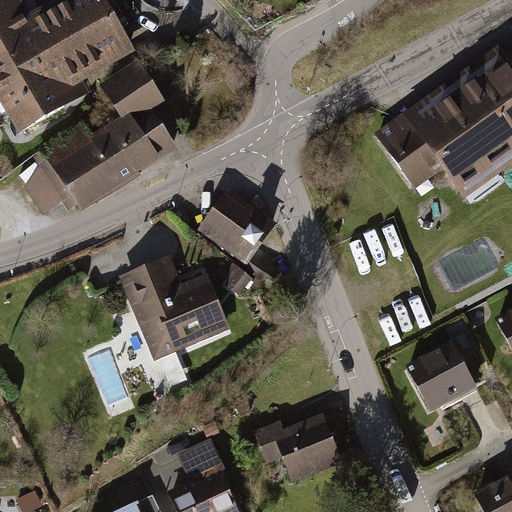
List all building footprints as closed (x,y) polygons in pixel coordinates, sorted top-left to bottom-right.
[(17,0),(0,0),(0,108),(18,142),(77,110),(63,83),(29,20),(17,0)] [(127,49),(100,0),(66,0),(29,20),(63,83),(127,49)] [(502,51),(373,140),(413,198),(443,177),(464,207),(511,174),(511,56),(508,60),(502,51)] [(162,105),(136,64),(97,89),(118,122),(124,118),(130,126),(148,115),(162,105)] [(173,154),(148,115),(130,126),(124,118),(118,122),(102,132),(133,180),(173,154)] [(83,128),(39,156),(77,215),(133,180),(102,132),(90,140),(83,128)] [(273,228),(228,196),(218,210),(203,231),(275,281),(282,271),(255,253),(273,228)] [(166,261),(118,279),(151,365),(226,335),(203,277),(176,287),(166,261)] [(235,297),(254,290),(245,268),(227,274),(235,297)] [(210,278),(223,304),(235,298),(223,272),(210,278)] [(511,312),(493,323),(511,359),(511,312)] [(452,347),(405,370),(429,419),(476,397),(452,347)] [(321,418),(254,444),(264,470),(285,462),(295,489),(342,471),(321,418)] [(237,511),(210,448),(177,462),(190,489),(172,496),(179,511),(237,511)] [(511,511),(511,478),(470,500),(476,511),(511,511)] [(33,494),(14,504),(18,511),(35,511),(41,510),(33,494)] [(157,511),(153,502),(129,511),(157,511)]
